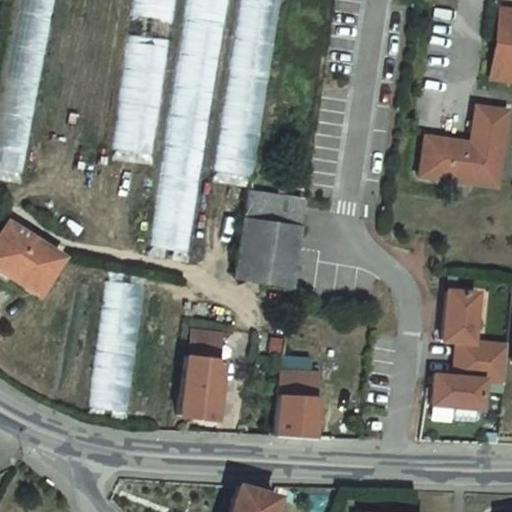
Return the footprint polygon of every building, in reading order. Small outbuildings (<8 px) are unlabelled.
[(53,0),(16,0),(0,90),(0,180),(19,184),(53,0)] [(174,0),(137,0),(115,154),(150,160),(174,0)] [(226,0),(189,0),(152,246),(188,251),(226,0)] [(276,0),(241,0),(215,172),(250,177),(276,0)] [(511,11),(500,10),(490,78),(511,80),(511,11)] [(506,111),(473,106),(468,143),(423,136),(417,176),(495,187),(506,111)] [(247,190),(231,284),(286,290),(302,196),(247,190)] [(5,220),(0,227),(0,276),(5,280),(10,273),(35,290),(57,256),(5,220)] [(10,273),(5,280),(30,297),(35,290),(10,273)] [(143,288),(108,284),(91,412),(126,417),(143,288)] [(474,293),(444,291),(440,340),(454,342),(469,342),(474,293)] [(186,354),(216,358),(219,333),(190,329),(186,354)] [(469,342),(454,342),(451,377),(481,380),(501,382),(504,345),(469,342)] [(175,413),(212,418),(220,359),(216,358),(186,354),(182,354),(175,413)] [(274,359),(271,398),(273,399),(271,435),(305,436),(308,400),(311,373),(286,372),(287,360),(274,359)] [(451,377),(431,375),(429,404),(478,409),(481,380),(451,377)] [(280,511),(282,508),(248,498),(242,511),(280,511)]
